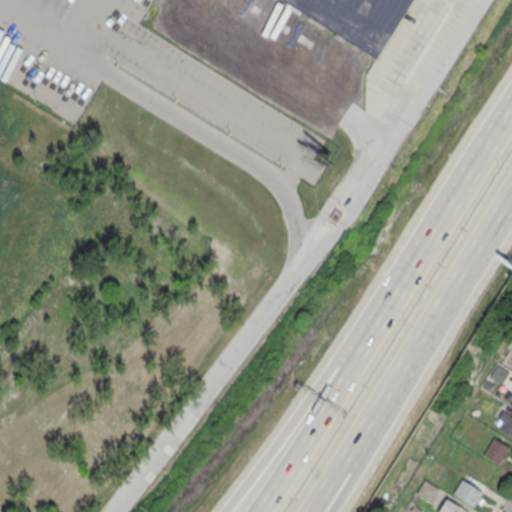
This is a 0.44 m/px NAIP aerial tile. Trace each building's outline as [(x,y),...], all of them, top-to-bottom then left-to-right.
[(282,0),(413,0),(376,59),(282,0)] [(489,376),(497,364),(510,371),(502,384),(489,376)] [(500,428),(511,435),(511,415),(509,414),(500,428)] [(484,454),(499,464),(510,447),(494,437),(484,454)] [(417,493),(431,502),(439,488),(425,479),(417,493)] [(462,479),(483,491),(474,506),(453,494),(462,479)] [(437,511),(469,511),(445,498),(437,511)]
